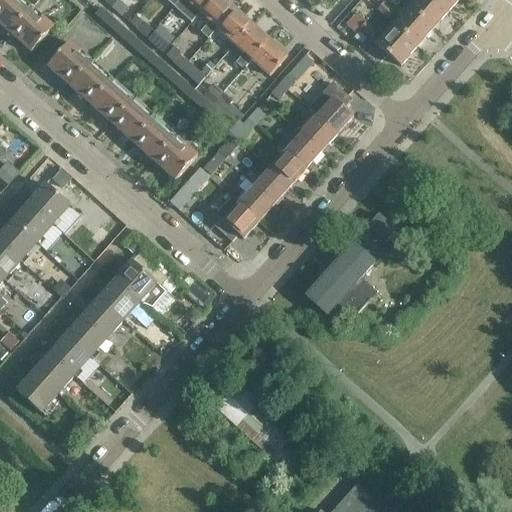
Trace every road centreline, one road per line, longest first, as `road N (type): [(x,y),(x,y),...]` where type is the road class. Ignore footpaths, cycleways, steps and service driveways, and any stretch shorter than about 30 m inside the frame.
road 1 (residential): [(245,298),(0,80)]
road 2 (residential): [(55,511),(245,298)]
road 3 (residential): [(245,298),(408,120)]
road 4 (residential): [(268,0),(408,120)]
road 5 (residential): [(408,120),(491,26)]
